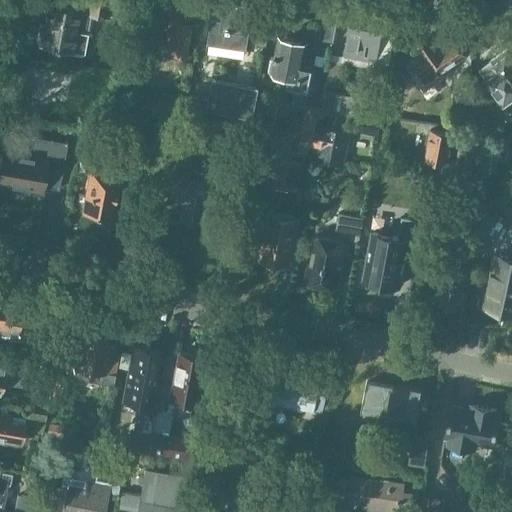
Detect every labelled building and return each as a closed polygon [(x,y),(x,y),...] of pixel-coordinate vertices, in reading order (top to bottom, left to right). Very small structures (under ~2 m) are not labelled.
[(39,46),(73,52),(73,53),(83,54),(91,16),(107,20),(110,0),(86,0),(84,13),(48,6),(44,26),(39,29),(37,40),(39,46)] [(246,15),(247,5),(225,1),(222,22),(212,21),(208,45),(246,51),(251,16),(246,15)] [(141,16),(136,46),(147,48),(156,50),(157,43),(177,46),(176,55),(187,58),(193,26),(183,24),(185,10),(166,6),(163,20),(153,19),(141,16)] [(352,16),(344,57),(376,63),(384,22),(352,16)] [(415,47),(423,58),(408,68),(423,90),(438,79),(436,77),(466,56),(454,39),(445,46),(439,45),(432,35),(415,47)] [(287,93),(295,94),(294,101),(305,103),(306,97),(313,98),(319,70),(304,67),(309,43),(279,37),(272,75),(289,78),(287,93)] [(491,61),(481,69),(489,80),(503,78),(511,90),(511,55),(508,49),(491,61)] [(330,62),(322,107),(322,108),(332,110),(354,114),(357,96),(338,93),(343,64),(330,62)] [(74,78),(35,69),(27,105),(66,114),(74,78)] [(206,109),(208,110),(252,119),(259,89),(212,79),(208,101),(206,109)] [(180,109),(182,96),(163,93),(161,107),(180,109)] [(208,113),(208,110),(206,109),(208,101),(188,97),(186,108),(208,113)] [(301,123),(302,123),(297,141),(297,144),(309,146),(320,148),(317,162),(343,167),(350,134),(327,129),(332,110),(322,108),(322,107),(306,103),(301,123)] [(363,115),(359,132),(377,136),(381,119),(363,115)] [(224,120),(211,119),(203,118),(201,138),(222,141),(224,120)] [(286,139),(297,141),(302,123),(301,123),(291,120),(286,139)] [(223,146),(242,148),(244,123),(225,121),(223,146)] [(450,162),(456,134),(429,129),(429,132),(427,132),(425,144),(427,144),(424,158),(450,162)] [(0,151),(0,150),(0,186),(42,194),(43,187),(57,189),(59,189),(67,142),(65,142),(51,139),(18,134),(15,153),(0,151)] [(494,138),(460,134),(456,172),(494,176),(497,150),(492,149),(494,138)] [(139,138),(124,135),(120,159),(135,162),(139,138)] [(275,140),(258,136),(252,169),(268,172),(275,140)] [(297,193),(304,162),(305,159),(306,159),(309,146),(297,144),(289,142),(286,155),(280,153),(279,157),(272,187),(297,193)] [(424,162),(415,160),(413,167),(423,169),(424,162)] [(169,201),(184,205),(181,221),(203,225),(212,182),(192,177),(193,165),(178,162),(169,201)] [(352,173),(362,174),(363,165),(354,163),(352,173)] [(82,214),(112,221),(121,177),(92,171),(82,214)] [(126,173),(124,186),(130,187),(133,174),(126,173)] [(486,179),(479,213),(493,216),(500,182),(486,179)] [(493,216),(479,213),(476,212),(467,251),(484,255),(493,216)] [(316,236),(307,282),(336,287),(340,269),(343,255),(345,242),(345,239),(359,242),(364,218),(339,213),(334,240),(316,236)] [(295,220),(272,215),(269,230),(261,229),(255,258),(263,260),(263,261),(286,266),(295,220)] [(364,280),(368,281),(367,287),(384,290),(385,284),(399,287),(406,251),(418,253),(424,222),(402,217),(398,238),(373,233),(364,280)] [(485,307),(511,312),(511,259),(496,256),(485,307)] [(448,271),(443,270),(436,303),(438,303),(437,306),(451,309),(451,306),(461,308),(468,275),(463,274),(465,266),(450,263),(448,271)] [(2,333),(18,335),(23,311),(8,308),(9,301),(0,299),(0,327),(3,328),(2,333)] [(49,309),(45,326),(58,329),(61,311),(49,309)] [(82,336),(75,370),(73,378),(113,386),(121,343),(82,336)] [(160,351),(133,345),(122,400),(150,406),(160,351)] [(178,354),(172,385),(161,383),(158,395),(170,397),(169,401),(193,405),(202,358),(178,354)] [(38,364),(36,376),(52,379),(54,367),(38,364)] [(0,393),(1,393),(3,382),(33,388),(35,374),(5,369),(6,366),(0,365),(0,393)] [(313,411),(313,410),(321,412),(327,385),(318,383),(318,382),(269,372),(264,402),(313,411)] [(51,400),(63,402),(62,408),(69,409),(71,396),(66,396),(69,384),(55,382),(51,400)] [(388,413),(417,419),(423,390),(394,384),(393,386),(367,382),(360,418),(370,419),(379,417),(388,413)] [(464,409),(463,409),(452,407),(450,419),(449,424),(447,437),(450,437),(449,444),(474,449),(475,442),(494,445),(496,433),(497,433),(498,428),(497,428),(500,416),(496,415),(497,410),(472,406),(471,410),(464,409)] [(0,442),(21,446),(24,432),(40,435),(44,413),(26,410),(24,422),(11,420),(12,416),(0,413),(0,442)] [(48,423),(46,436),(62,439),(64,426),(48,423)] [(193,441),(153,433),(150,453),(189,461),(193,441)] [(139,434),(135,451),(148,454),(151,436),(139,434)] [(413,436),(409,464),(425,466),(429,438),(413,436)] [(98,470),(107,472),(122,474),(126,451),(103,446),(98,470)] [(199,467),(184,464),(183,473),(197,475),(199,467)] [(122,474),(107,472),(98,470),(96,481),(62,475),(60,487),(54,486),(48,511),(102,511),(107,490),(118,493),(122,474)] [(0,509),(2,510),(6,488),(9,485),(11,475),(10,473),(0,471),(0,509)] [(146,471),(141,496),(122,493),(119,510),(130,511),(178,511),(185,478),(146,471)] [(348,502),(363,505),(362,510),(377,511),(415,511),(418,494),(404,492),(405,484),(351,476),(348,502)] [(413,489),(422,490),(424,479),(415,478),(413,489)] [(16,493),(13,511),(26,511),(30,496),(16,493)] [(442,511),(445,499),(421,496),(418,511),(442,511)] [(197,511),(264,511),(213,500),(213,501),(201,498),(197,511)]
